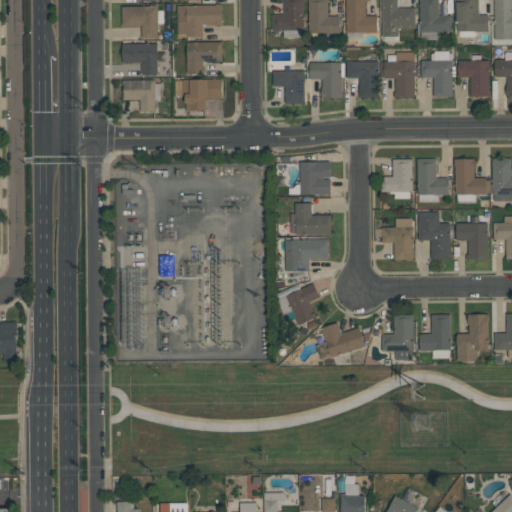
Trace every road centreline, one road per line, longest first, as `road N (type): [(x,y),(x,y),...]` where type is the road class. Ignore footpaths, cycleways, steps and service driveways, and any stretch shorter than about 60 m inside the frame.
road 1 (tertiary): [(39,141),(511,127)]
road 2 (primary): [(67,351),(69,0)]
road 3 (residential): [(360,130),(361,289),(511,288)]
road 4 (primary): [(39,141),(39,337)]
road 5 (primary): [(39,337),(40,511)]
road 6 (primary): [(69,511),(67,351)]
road 7 (residential): [(251,0),(251,138)]
